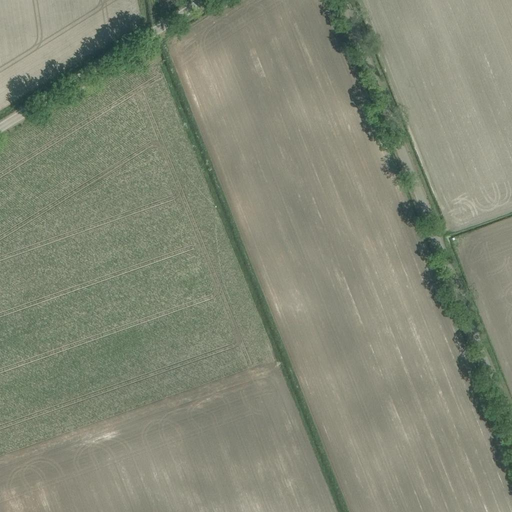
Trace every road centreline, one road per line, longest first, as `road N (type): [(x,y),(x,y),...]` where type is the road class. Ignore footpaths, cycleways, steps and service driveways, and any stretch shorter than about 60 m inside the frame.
road 1 (unclassified): [(511,412),(351,0)]
road 2 (unclassified): [(0,127),(201,0)]
